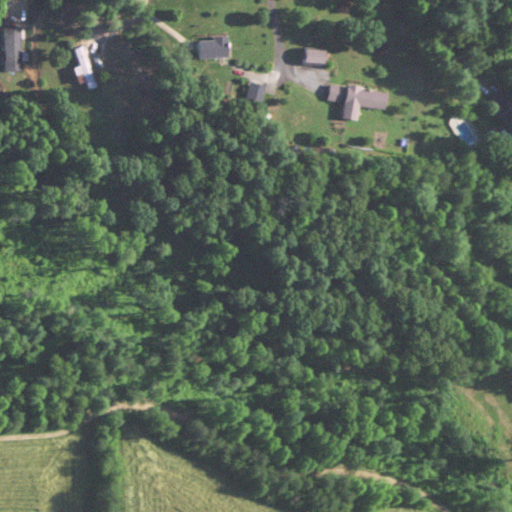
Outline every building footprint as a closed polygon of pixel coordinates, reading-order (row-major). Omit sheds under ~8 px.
[(0,70),(14,71),(14,27),(0,26),(0,70)] [(217,37),(186,37),(186,59),(217,59),(217,37)] [(69,66),(62,68),(67,84),(77,82),(79,88),(87,86),(76,45),(64,48),(69,66)] [(314,65),(314,51),(293,51),(293,65),(314,65)] [(349,122),(351,107),(377,111),(379,93),(323,85),(321,102),(335,104),(333,120),(349,122)]
